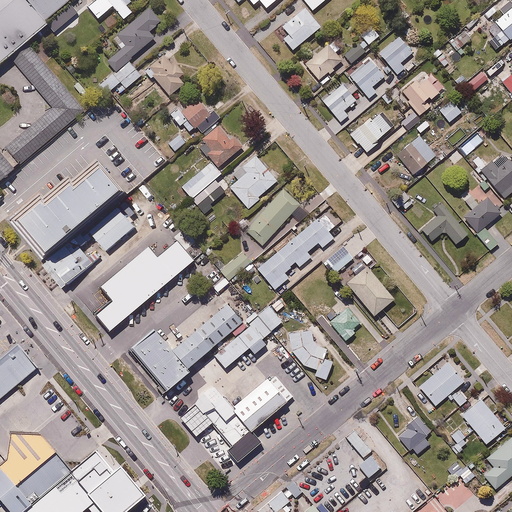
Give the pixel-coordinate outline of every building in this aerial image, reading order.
[(0,0),(0,64),(49,24),(46,21),(70,0),(0,0)] [(92,0),(86,6),(99,20),(114,6),(124,18),(132,11),(125,4),(129,0),(92,0)] [(275,0),(235,0),(238,3),(241,0),(249,0),(254,5),(258,1),(266,9),(275,0)] [(303,0),(312,11),(326,0),(303,0)] [(496,50),(511,36),(511,4),(493,20),(498,26),(494,30),(501,38),(498,40),(493,34),(487,39),(496,50)] [(322,25),(304,5),(281,25),(288,33),(283,38),(293,50),(322,25)] [(148,6),(114,34),(125,45),(107,60),(114,69),(155,36),(149,29),(160,20),(148,6)] [(359,31),(368,44),(380,35),(371,22),(359,31)] [(449,42),(456,51),(471,38),(464,30),(449,42)] [(398,75),(407,67),(401,61),(413,51),(398,33),(377,52),(398,75)] [(359,39),(342,52),(352,64),(369,50),(359,39)] [(320,42),(313,49),(316,53),(304,63),(319,80),(328,72),(330,74),(336,69),(333,67),(342,59),(328,42),(324,46),(320,42)] [(84,109),(31,46),(13,61),(52,107),(7,148),(21,164),(84,109)] [(153,73),(151,74),(169,94),(183,80),(179,76),(183,71),(175,63),(172,66),(161,54),(148,67),(153,73)] [(368,98),(377,91),(373,85),(387,74),(370,55),(348,74),(368,98)] [(103,82),(110,90),(120,81),(125,88),(141,74),(129,60),(103,82)] [(480,70),(467,82),(475,91),(488,79),(480,70)] [(511,93),(511,73),(501,83),(511,94),(511,93)] [(339,122),(348,115),(345,110),(358,99),(342,78),(318,96),(339,122)] [(415,79),(402,92),(410,100),(408,102),(420,116),(432,105),(427,100),(424,103),(423,102),(428,97),(430,99),(439,92),(426,78),(420,84),(415,79)] [(214,107),(208,111),(189,90),(166,110),(180,125),(182,123),(188,130),(195,124),(202,132),(221,115),(214,107)] [(451,99),(438,109),(449,122),(462,112),(451,99)] [(368,114),(348,132),(366,153),(377,144),(374,141),(391,126),(378,111),(371,117),(368,114)] [(231,131),(227,134),(218,124),(202,139),(204,141),(199,146),(218,165),(242,143),(231,131)] [(186,143),(177,133),(167,142),(175,152),(186,143)] [(436,153),(418,134),(396,155),(414,174),(436,153)] [(0,184),(16,171),(0,150),(0,184)] [(511,191),(511,160),(503,150),(481,169),(500,194),(509,195),(511,191)] [(277,180),(254,153),(223,178),(247,208),(260,197),(259,195),(277,180)] [(211,160),(180,184),(190,197),(221,172),(211,160)] [(30,224),(57,256),(129,195),(108,172),(83,193),(80,190),(55,212),(51,206),(30,224)] [(225,191),(214,179),(192,198),(205,213),(214,205),(212,204),(225,191)] [(468,222),(489,250),(499,242),(486,225),(502,213),(498,207),(502,204),(492,192),(487,196),(478,185),(463,198),(472,209),(462,217),(466,223),(468,222)] [(282,187),(254,223),(245,223),(250,228),(246,232),(264,246),(266,244),(270,247),(270,239),(300,201),(282,187)] [(414,202),(403,189),(393,197),(405,210),(414,202)] [(437,215),(420,228),(431,241),(444,231),(455,245),(468,234),(442,202),(433,209),(437,215)] [(136,228),(120,209),(93,231),(109,250),(136,228)] [(333,237),(317,215),(275,251),(273,250),(255,263),(274,288),(290,276),(285,269),(295,261),(298,265),(311,254),(308,250),(319,242),(322,246),(333,237)] [(260,252),(250,241),(219,269),(228,280),(260,252)] [(341,242),(322,257),(334,273),(353,257),(341,242)] [(95,264),(78,243),(47,267),(65,289),(95,264)] [(349,270),(347,267),(338,275),(373,315),(393,296),(361,259),(349,270)] [(162,345),(145,325),(123,343),(159,386),(237,322),(219,299),(162,345)] [(360,321),(348,305),(334,315),(325,303),(314,311),(325,326),(331,322),(344,340),(356,332),(353,327),(360,321)] [(269,307),(251,322),(263,337),(281,322),(269,307)] [(251,322),(235,336),(248,347),(255,353),(266,343),(263,337),(251,322)] [(314,339),(312,328),(288,331),(290,349),(302,363),(316,367),(314,373),(325,378),(332,360),(325,356),(328,348),(321,346),(314,339)] [(248,347),(235,336),(213,354),(223,367),(248,347)] [(276,336),(265,347),(273,355),(284,345),(276,336)] [(0,394),(35,365),(16,342),(0,354),(0,394)] [(432,370),(434,373),(418,385),(435,405),(447,395),(451,400),(453,398),(459,405),(469,397),(459,385),(465,380),(449,360),(443,365),(441,362),(432,370)] [(292,395),(274,374),(235,405),(252,429),(292,395)] [(260,440),(252,429),(235,405),(214,383),(180,415),(196,436),(212,422),(232,445),(227,449),(237,460),(260,440)] [(457,412),(484,444),(505,426),(478,394),(457,412)] [(412,447),(416,453),(429,443),(425,437),(432,431),(418,413),(408,421),(410,424),(398,434),(410,449),(412,447)] [(5,455),(0,458),(0,497),(12,511),(14,511),(69,467),(38,430),(9,430),(5,455)] [(485,472),(482,474),(496,489),(511,474),(511,436),(511,435),(478,465),(485,472)] [(372,465),(362,453),(350,462),(360,475),(372,465)] [(257,509),(259,511),(275,511),(300,490),(293,480),(257,509)] [(413,511),(446,511),(447,511),(432,495),(413,511)] [(320,511),(312,503),(301,511),(320,511)]
